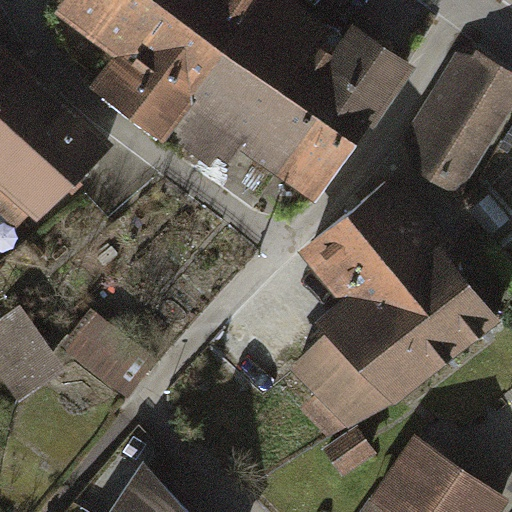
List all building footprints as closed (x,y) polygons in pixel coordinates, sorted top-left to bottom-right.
[(128,54),(167,0),(70,0),(65,7),(128,54)] [(169,125),(261,0),(167,0),(128,54),(104,86),(165,130),(169,125)] [(311,95),(347,46),(283,0),(261,0),(169,125),(218,161),(237,136),(275,163),(320,102),(311,95)] [(415,59),(362,22),(347,46),(311,95),(320,102),(275,163),(319,197),(415,59)] [(0,46),(0,100),(27,71),(0,46)] [(460,53),(413,127),(427,135),(411,160),(457,188),(511,99),(511,73),(481,54),(476,63),(460,53)] [(107,141),(27,71),(0,100),(0,171),(9,179),(0,189),(0,204),(20,223),(34,207),(43,214),(107,141)] [(387,182),(315,240),(364,305),(330,331),(301,360),(358,418),(398,398),(498,317),(387,182)] [(255,340),(284,308),(266,291),(236,324),(255,340)] [(113,298),(71,348),(113,383),(155,333),(113,298)] [(0,327),(0,367),(27,405),(72,372),(26,309),(0,327)] [(345,470),(371,452),(357,433),(332,450),(345,470)] [(507,511),(511,505),(511,497),(423,438),(373,511),(507,511)] [(197,511),(151,464),(120,511),(197,511)]
